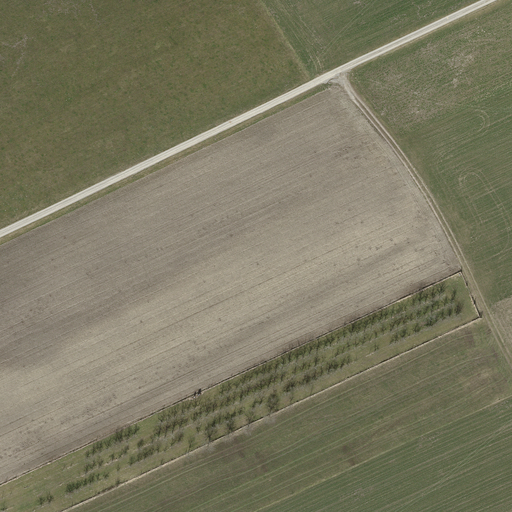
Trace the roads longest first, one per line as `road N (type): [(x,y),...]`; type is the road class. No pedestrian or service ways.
road 1 (track): [(491,0),(0,235)]
road 2 (track): [(511,380),(412,172),(334,74)]
